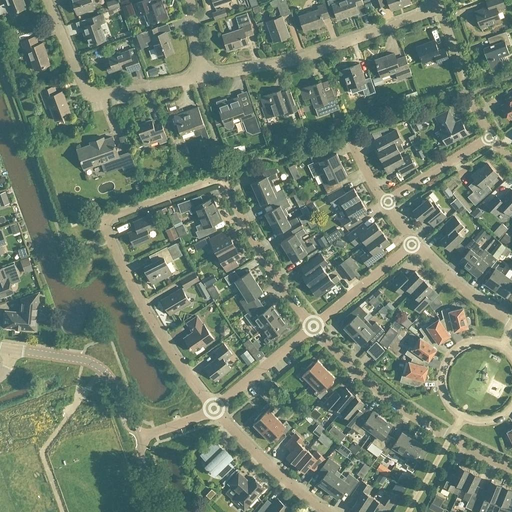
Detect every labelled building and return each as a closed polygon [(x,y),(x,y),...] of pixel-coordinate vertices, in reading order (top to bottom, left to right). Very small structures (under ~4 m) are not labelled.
[(5,0),(10,14),(26,9),(22,0),(5,0)] [(71,0),(77,15),(94,9),(90,0),(71,0)] [(116,0),(114,0),(105,3),(108,12),(119,8),(116,0)] [(152,0),(146,0),(137,3),(133,5),(137,16),(146,13),(150,24),(166,19),(160,2),(154,4),(152,0)] [(247,0),(251,8),(257,6),(255,0),(247,0)] [(277,7),(280,17),(267,22),(274,42),(289,37),(282,18),(290,15),(284,0),(275,0),(271,1),(272,2),(269,3),(271,9),(274,8),(277,7)] [(347,0),(344,1),(343,0),(332,0),(328,1),(330,7),(332,6),(337,20),(348,16),(349,17),(358,13),(356,7),(363,5),(361,0),(347,0)] [(383,0),(372,0),(375,8),(386,5),(383,0)] [(387,0),(391,11),(400,8),(399,7),(410,3),(409,0),(410,0),(409,0),(387,0)] [(488,7),(474,12),(480,27),(499,20),(496,10),(504,7),(501,0),(488,0),(485,1),(488,7)] [(130,4),(121,7),(125,18),(134,15),(130,4)] [(319,10),(299,17),(304,31),(315,27),(315,28),(324,25),(322,19),(329,17),(325,5),(318,7),(319,10)] [(224,9),(211,14),(214,22),(227,17),(224,9)] [(101,14),(101,15),(86,20),(88,26),(81,28),(84,35),(86,34),(90,47),(105,41),(99,26),(104,24),(103,19),(109,17),(107,12),(101,14)] [(241,26),(243,30),(223,36),(227,51),(236,49),(235,47),(241,46),(241,47),(248,45),(245,37),(253,35),(249,23),(241,26)] [(157,28),(145,33),(145,32),(133,36),(133,37),(133,38),(136,47),(142,45),(139,38),(146,36),(149,44),(153,43),(159,59),(172,54),(165,33),(160,35),(157,28)] [(505,32),(504,33),(487,38),(490,45),(483,48),(490,69),(501,65),(498,57),(508,54),(505,45),(510,44),(505,32)] [(35,38),(20,43),(24,52),(27,51),(35,71),(45,68),(44,67),(49,65),(45,54),(46,53),(43,44),(38,46),(35,38)] [(434,42),(416,48),(421,62),(435,57),(437,65),(448,61),(444,49),(438,52),(434,42)] [(105,48),(97,51),(99,59),(107,56),(105,48)] [(109,59),(110,63),(106,64),(109,73),(126,67),(128,73),(134,71),(137,81),(144,78),(141,68),(140,68),(134,50),(109,59)] [(410,71),(409,71),(404,58),(396,61),(394,54),(375,61),(381,77),(394,73),(397,82),(412,77),(410,71)] [(343,70),(350,89),(360,85),(364,97),(375,93),(370,78),(363,81),(358,65),(343,70)] [(374,87),(383,84),(380,77),(372,80),(374,87)] [(339,110),(336,103),(330,87),(322,89),(320,83),(299,90),(303,100),(310,98),(314,108),(317,118),(339,110)] [(54,87),(40,92),(39,93),(45,110),(49,108),(55,122),(70,116),(61,93),(57,95),(54,87)] [(301,122),(297,111),(289,90),(281,92),(280,90),(260,98),(263,108),(261,108),(265,119),(283,113),(284,115),(294,112),(298,123),(301,122)] [(511,91),(508,94),(511,101),(501,107),(508,120),(511,118),(511,91)] [(410,100),(414,99),(416,98),(414,93),(407,95),(409,101),(410,100)] [(238,98),(226,102),(225,100),(216,103),(225,127),(227,129),(230,129),(232,127),(232,125),(231,120),(240,117),(242,122),(243,122),(246,131),(252,134),(259,132),(250,104),(241,107),(238,98)] [(197,108),(173,116),(180,136),(204,128),(197,108)] [(441,130),(438,132),(446,146),(467,135),(460,121),(454,123),(448,111),(434,118),(441,130)] [(333,120),(336,128),(343,125),(340,118),(333,120)] [(422,130),(420,126),(418,120),(411,124),(415,133),(422,130)] [(137,127),(140,135),(133,138),(136,149),(144,146),(144,147),(158,142),(159,145),(168,142),(161,125),(153,127),(151,122),(137,127)] [(374,142),(378,149),(376,150),(381,162),(399,153),(403,150),(399,143),(401,142),(395,131),(374,142)] [(94,144),(76,151),(83,170),(101,164),(104,174),(121,168),(123,173),(136,169),(130,152),(118,157),(112,138),(101,142),(100,139),(93,142),(94,144)] [(211,147),(205,149),(208,157),(214,155),(211,147)] [(420,159),(425,156),(422,149),(416,152),(420,159)] [(310,158),(312,163),(307,166),(313,178),(341,165),(336,154),(325,159),(322,153),(310,158)] [(402,159),(399,153),(381,162),(387,173),(397,168),(401,175),(415,168),(408,156),(402,159)] [(476,172),(471,177),(482,189),(476,194),(481,200),(491,191),(486,186),(497,176),(487,164),(477,173),(476,172)] [(297,173),(294,165),(288,168),(291,175),(297,173)] [(346,177),(341,165),(313,178),(313,179),(318,176),(327,195),(338,189),(339,188),(336,182),(346,177)] [(255,195),(274,186),(271,180),(276,178),(274,174),(277,172),(275,167),(269,167),(261,171),(264,178),(251,184),(255,195)] [(276,193),(274,186),(255,195),(260,205),(273,199),(275,204),(285,198),(284,195),(282,190),(276,193)] [(338,189),(327,195),(326,195),(334,208),(341,203),(344,209),(359,200),(353,189),(342,196),(338,189)] [(495,196),(485,207),(494,215),(501,208),(509,216),(511,212),(511,191),(511,190),(500,201),(495,196)] [(198,218),(216,210),(212,199),(198,205),(196,198),(177,205),(181,214),(188,211),(190,215),(195,212),(198,218)] [(285,198),(275,204),(277,208),(264,214),(270,224),(285,216),(287,215),(284,209),(290,206),(287,202),(285,198)] [(427,199),(413,211),(421,221),(426,217),(429,219),(427,220),(433,227),(445,217),(440,210),(439,210),(434,203),(432,205),(427,199)] [(359,200),(344,209),(348,215),(340,219),(347,230),(361,221),(358,216),(366,211),(359,200)] [(449,205),(455,211),(461,206),(455,200),(449,205)] [(316,209),(313,203),(306,207),(310,213),(316,209)] [(461,216),(466,211),(462,207),(457,211),(461,216)] [(476,220),(482,214),(477,209),(471,215),(476,220)] [(216,210),(198,218),(201,225),(195,227),(197,232),(195,233),(198,239),(211,233),(208,227),(221,221),(216,210)] [(308,212),(298,218),(302,225),(312,219),(308,212)] [(139,229),(128,234),(133,247),(150,240),(147,232),(155,229),(150,216),(136,222),(139,229)] [(288,222),(285,216),(270,224),(275,235),(298,222),(296,218),(288,222)] [(454,217),(444,226),(449,231),(448,234),(441,241),(449,250),(462,238),(458,233),(463,228),(454,217)] [(179,219),(172,222),(174,228),(182,225),(179,219)] [(365,245),(381,233),(374,223),(363,232),(359,227),(347,236),(354,246),(362,240),(365,245)] [(173,227),(165,231),(169,242),(178,238),(173,227)] [(305,234),(302,229),(280,243),(286,253),(301,244),(297,238),(305,234)] [(473,240),(477,243),(486,232),(482,229),(473,240)] [(381,233),(365,245),(369,250),(360,257),(367,267),(381,256),(378,251),(389,243),(381,233)] [(217,256),(234,247),(229,237),(223,240),(220,234),(209,240),(212,246),(217,256)] [(500,242),(506,247),(511,240),(505,235),(500,242)] [(322,250),(328,246),(323,237),(316,241),(322,250)] [(468,270),(478,257),(473,252),(479,246),(472,240),(464,249),(468,252),(459,262),(468,270)] [(335,247),(343,249),(344,243),(336,241),(332,244),(335,247)] [(301,244),(286,253),(292,263),(314,249),(312,245),(306,248),(303,243),(301,244)] [(176,244),(167,248),(166,247),(154,254),(157,261),(143,268),(151,284),(171,274),(166,264),(182,256),(176,244)] [(503,252),(504,250),(505,249),(498,244),(490,253),(497,259),(503,252)] [(330,245),(328,246),(323,249),(327,254),(333,249),(330,245)] [(240,257),(234,247),(217,256),(223,266),(226,272),(238,266),(234,260),(240,257)] [(17,250),(19,258),(27,255),(24,248),(17,250)] [(200,250),(193,254),(197,261),(204,257),(200,250)] [(309,287),(326,274),(322,268),(327,264),(320,254),(301,268),(305,274),(302,276),(309,287)] [(483,261),(478,257),(468,270),(476,277),(485,267),(489,270),(496,260),(489,254),(483,261)] [(19,261),(24,275),(32,272),(27,259),(19,261)] [(496,260),(489,270),(493,272),(485,284),(494,290),(504,276),(500,273),(505,266),(500,262),(499,262),(496,260)] [(348,267),(344,262),(344,261),(337,267),(348,281),(355,276),(348,267)] [(0,298),(12,294),(9,285),(13,284),(11,278),(17,276),(13,264),(2,268),(0,268),(0,298)] [(241,292),(255,283),(249,272),(239,279),(234,272),(224,278),(228,286),(232,283),(235,287),(237,286),(241,292)] [(408,295),(423,280),(414,272),(407,279),(402,274),(390,285),(400,295),(404,291),(408,295)] [(194,273),(179,281),(184,290),(199,281),(194,273)] [(331,280),(326,274),(309,287),(317,297),(334,285),(339,281),(336,276),(331,280)] [(511,275),(509,279),(504,276),(494,290),(504,297),(511,286),(511,275)] [(431,289),(423,280),(408,295),(412,300),(409,303),(419,313),(430,301),(425,296),(431,289)] [(207,291),(201,281),(196,284),(202,294),(207,291)] [(255,283),(241,292),(245,298),(239,302),(247,314),(256,307),(252,299),(262,293),(255,283)] [(181,289),(161,301),(169,315),(189,303),(181,289)] [(3,322),(2,328),(34,332),(38,293),(20,300),(19,313),(4,312),(4,313),(2,315),(2,320),(3,322)] [(442,305),(436,297),(428,305),(433,311),(442,305)] [(213,312),(220,308),(216,302),(209,306),(213,312)] [(388,303),(384,307),(390,313),(394,309),(388,303)] [(257,307),(256,307),(247,314),(244,316),(253,328),(258,324),(262,329),(279,316),(271,306),(262,313),(257,307)] [(352,337),(367,322),(363,318),(367,314),(359,306),(345,317),(350,322),(344,328),(352,337)] [(395,318),(400,312),(396,308),(391,314),(395,318)] [(443,319),(439,321),(447,333),(451,330),(453,329),(454,332),(467,328),(467,326),(469,324),(469,322),(469,320),(467,319),(465,318),(462,309),(449,312),(448,309),(441,311),(443,319)] [(279,316),(262,329),(268,337),(263,340),(267,345),(277,337),(275,335),(287,326),(279,316)] [(196,317),(186,324),(192,333),(183,339),(192,352),(203,345),(204,346),(213,340),(203,325),(202,326),(196,317)] [(425,325),(419,330),(424,337),(421,339),(433,347),(435,344),(437,342),(438,344),(450,336),(447,333),(439,321),(438,320),(427,327),(425,325)] [(371,326),(367,322),(352,337),(360,345),(367,339),(372,344),(384,332),(375,323),(371,326)] [(384,334),(377,341),(383,348),(391,340),(384,334)] [(409,348),(405,354),(411,359),(410,363),(424,366),(425,362),(426,360),(428,362),(436,350),(433,347),(421,339),(420,338),(412,349),(409,348)] [(248,340),(243,344),(252,355),(257,351),(248,340)] [(375,343),(366,352),(375,361),(384,352),(375,343)] [(218,358),(204,369),(212,378),(214,378),(217,382),(218,382),(216,380),(230,369),(225,363),(225,360),(231,355),(223,345),(214,352),(218,358)] [(250,356),(243,361),(247,366),(254,361),(250,356)] [(310,385),(325,370),(317,361),(314,364),(312,362),(304,370),(303,368),(295,376),(302,382),(305,379),(310,385)] [(402,375),(400,382),(414,386),(417,387),(420,385),(421,383),(422,381),(424,381),(428,367),(424,366),(410,363),(408,362),(405,375),(402,375)] [(334,378),(325,370),(310,385),(316,391),(313,393),(319,400),(327,392),(325,391),(333,383),(331,381),(334,378)] [(340,413),(354,397),(345,389),(337,398),(332,394),(323,404),(333,413),(336,409),(340,413)] [(363,404),(354,397),(340,413),(345,416),(342,420),(351,429),(360,418),(355,414),(363,404)] [(261,434),(276,419),(270,413),(273,410),(267,404),(260,411),(262,413),(254,420),(255,422),(252,425),(261,434)] [(362,416),(360,418),(351,429),(362,436),(367,429),(372,433),(382,419),(372,412),(366,420),(362,416)] [(312,420),(307,415),(304,419),(309,424),(312,420)] [(276,419),(261,434),(270,442),(273,440),(274,441),(282,433),(284,435),(291,428),(285,422),(282,425),(276,419)] [(382,419),(372,433),(376,436),(371,443),(381,451),(391,438),(386,434),(392,426),(382,419)] [(391,438),(381,451),(380,453),(386,457),(387,455),(392,458),(397,451),(402,454),(411,439),(401,433),(396,441),(391,438)] [(318,441),(324,447),(331,439),(325,434),(318,441)] [(295,465),(307,451),(298,444),(301,440),(295,435),(285,446),(291,452),(286,458),(295,465)] [(421,446),(411,439),(402,454),(407,457),(402,464),(407,468),(406,469),(412,473),(422,457),(416,454),(421,446)] [(214,442),(203,453),(199,456),(207,465),(205,467),(209,470),(208,471),(210,473),(210,472),(214,476),(220,470),(224,475),(235,464),(231,460),(232,458),(223,449),(222,451),(214,442)] [(335,450),(342,456),(348,449),(340,443),(335,450)] [(312,456),(307,451),(295,465),(304,473),(309,467),(314,472),(325,460),(315,452),(312,456)] [(328,491),(338,477),(333,474),(338,467),(328,459),(318,473),(323,477),(318,484),(328,491)] [(360,467),(366,471),(369,467),(363,462),(360,467)] [(390,477),(394,471),(381,463),(377,469),(390,477)] [(461,488),(469,472),(458,467),(454,475),(448,473),(441,487),(452,493),(456,485),(461,488)] [(480,477),(469,472),(461,488),(467,490),(462,500),(467,502),(465,508),(471,511),(481,489),(475,486),(480,477)] [(238,473),(228,484),(231,487),(238,494),(236,496),(232,500),(244,511),(248,507),(264,489),(252,478),(248,483),(238,473)] [(343,481),(338,477),(328,491),(337,499),(345,489),(350,493),(359,482),(348,474),(343,481)] [(387,478),(380,474),(375,481),(382,485),(387,478)] [(407,487),(414,482),(410,478),(403,483),(407,487)] [(356,511),(364,511),(373,499),(367,495),(371,488),(361,481),(352,496),(358,500),(352,509),(356,511)] [(481,489),(471,511),(473,511),(478,511),(481,506),(486,508),(488,504),(494,506),(502,486),(491,482),(487,491),(481,489)] [(511,490),(502,486),(494,506),(499,508),(497,511),(511,511),(511,510),(511,501),(509,500),(511,492),(511,490)] [(379,503),(373,499),(364,511),(386,511),(394,501),(384,494),(379,503)] [(441,503),(433,499),(431,503),(439,507),(441,503)] [(267,500),(257,511),(287,511),(289,510),(276,500),(272,505),(267,500)] [(427,508),(433,511),(440,511),(442,509),(430,503),(427,508)]
